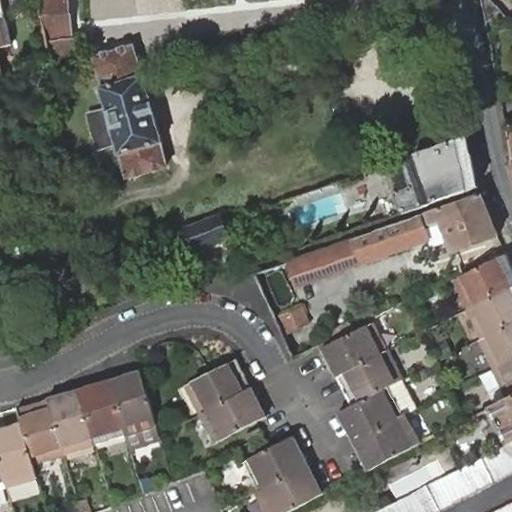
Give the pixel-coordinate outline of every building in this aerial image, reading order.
[(48,41),(73,38),(64,0),(38,0),(39,5),(48,41)] [(0,48),(13,46),(5,14),(0,14),(0,82),(4,80),(0,62),(0,48)] [(53,61),(78,59),(77,38),(73,38),(48,41),(53,61)] [(94,57),(103,88),(142,76),(134,46),(94,57)] [(142,76),(103,88),(100,88),(106,109),(116,144),(119,155),(121,155),(128,177),(167,166),(161,144),(163,143),(145,76),(142,76)] [(0,98),(0,105),(20,98),(14,84),(0,89),(3,97),(0,98)] [(116,144),(106,109),(88,114),(98,149),(116,144)] [(467,137),(417,156),(401,161),(410,187),(394,193),(401,214),(417,209),(478,188),(467,137)] [(0,168),(0,196),(18,193),(12,166),(0,168)] [(481,194),(426,214),(430,226),(443,222),(450,241),(443,243),(446,253),(499,235),(481,194)] [(355,239),(284,264),(294,286),(428,239),(419,216),(355,239)] [(187,230),(194,251),(228,238),(221,218),(187,230)] [(1,238),(6,262),(37,256),(32,232),(1,238)] [(511,287),(511,264),(507,253),(457,279),(472,308),(511,287)] [(7,269),(15,303),(54,295),(47,260),(7,269)] [(511,287),(472,308),(469,310),(484,338),(511,324),(511,287)] [(303,306),(276,318),(284,335),(310,324),(303,306)] [(373,323),(322,348),(338,379),(388,352),(373,323)] [(497,368),(511,360),(511,324),(484,338),(482,340),(497,368)] [(353,406),(389,388),(402,381),(388,352),(338,379),(353,406)] [(188,384),(202,413),(253,388),(249,381),(238,360),(211,373),(188,384)] [(495,369),(510,398),(511,397),(511,360),(497,368),(495,369)] [(111,379),(127,433),(159,423),(142,370),(111,379)] [(80,388),(97,443),(127,433),(111,379),(80,388)] [(389,388),(404,417),(418,409),(402,381),(389,388)] [(48,398),(66,452),(97,443),(80,388),(48,398)] [(253,388),(202,413),(217,442),(258,421),(267,417),(253,388)] [(340,414),(355,443),(404,417),(389,388),(353,406),(340,414)] [(490,409),(509,445),(511,443),(511,397),(510,398),(490,409)] [(34,461),(66,452),(48,398),(17,407),(22,421),(34,461)] [(355,443),(369,471),(420,445),(404,417),(355,443)] [(0,428),(0,461),(6,480),(37,471),(34,461),(22,421),(0,428)] [(159,423),(127,433),(132,448),(163,437),(162,434),(159,423)] [(247,434),(251,442),(254,450),(269,443),(261,427),(247,434)] [(244,463),(259,492),(310,466),(294,437),(272,449),(244,463)] [(511,443),(509,445),(378,511),(435,511),(511,473),(511,443)] [(310,466),(259,492),(269,511),(290,511),(325,495),(310,466)]
